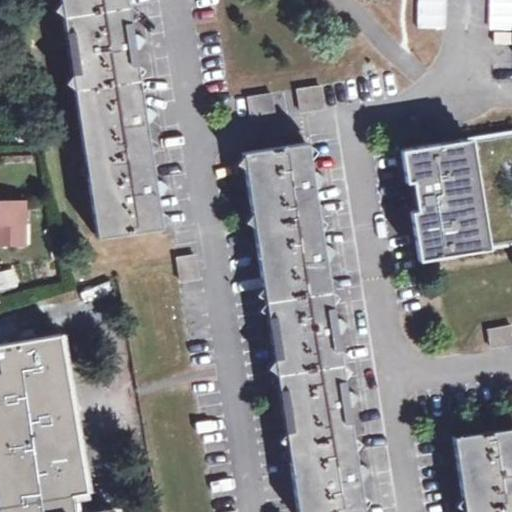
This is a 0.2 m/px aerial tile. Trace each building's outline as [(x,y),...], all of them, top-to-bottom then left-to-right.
[(126,0),(61,0),(97,235),(159,225),(161,225),(126,0)] [(448,0),(420,0),(420,29),(438,30),(448,30),(448,0)] [(511,0),(489,0),(489,29),(511,29),(511,0)] [(511,33),(493,33),(494,44),(511,44),(511,33)] [(295,107),(319,106),(319,86),(295,87),(295,107)] [(270,94),(244,94),(244,112),(270,112),(270,94)] [(511,131),(473,138),(408,148),(425,256),(471,249),(491,246),(511,242),(511,131)] [(298,511),(348,511),(364,510),(307,142),(243,151),(298,511)] [(0,244),(14,245),(14,201),(0,201),(0,244)] [(0,269),(0,291),(20,284),(12,265),(0,269)] [(511,325),(487,329),(490,348),(511,344),(511,325)] [(94,511),(58,339),(0,348),(0,371),(0,374),(0,485),(5,511),(94,511)] [(464,511),(511,511),(511,424),(484,429),(453,433),(464,511)]
